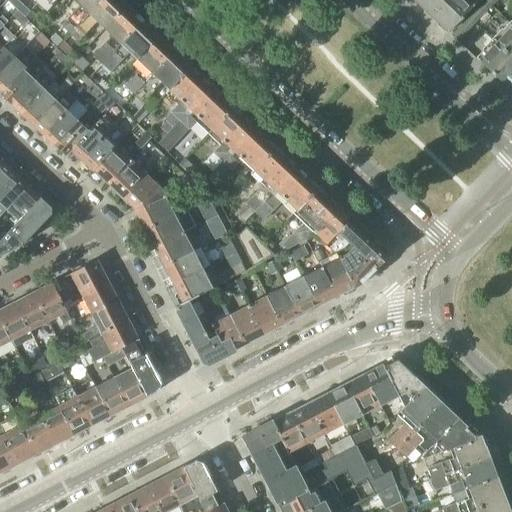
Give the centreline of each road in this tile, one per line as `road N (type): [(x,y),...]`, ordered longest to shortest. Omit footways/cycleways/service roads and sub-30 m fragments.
road 1 (tertiary): [(189,0),(434,231),(445,269)]
road 2 (tertiary): [(203,414),(329,345),(439,313)]
road 3 (tertiary): [(511,154),(342,0)]
road 4 (tertiary): [(14,511),(203,414)]
road 5 (residential): [(203,414),(98,230)]
road 6 (residential): [(98,230),(0,134)]
